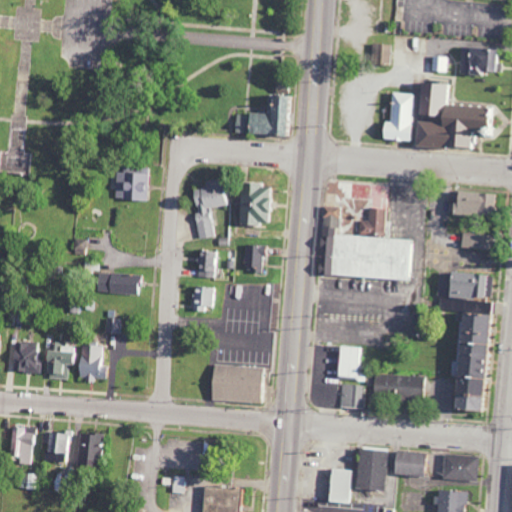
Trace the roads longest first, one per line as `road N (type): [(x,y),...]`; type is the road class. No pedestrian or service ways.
road 1 (residential): [(511,441),(0,399)]
road 2 (primary): [(283,511),(323,0)]
road 3 (residential): [(163,413),(174,199),(184,161),(213,148),(313,155)]
road 4 (residential): [(511,172),(313,155)]
road 5 (residential): [(499,511),(511,364)]
